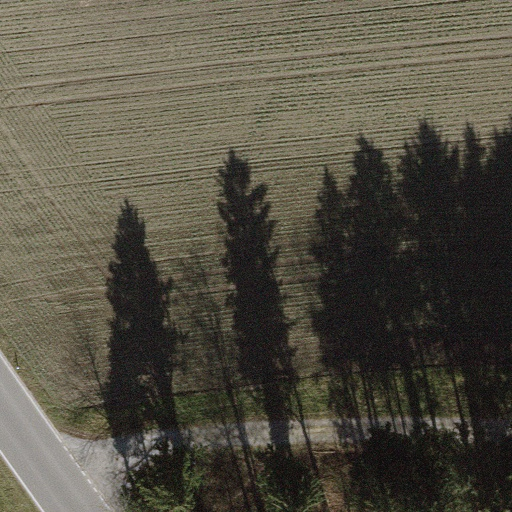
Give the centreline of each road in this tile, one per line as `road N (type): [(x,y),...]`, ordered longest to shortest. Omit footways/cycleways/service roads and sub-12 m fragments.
road 1 (track): [(59,485),(169,439),(511,430)]
road 2 (unclassified): [(0,398),(78,511)]
